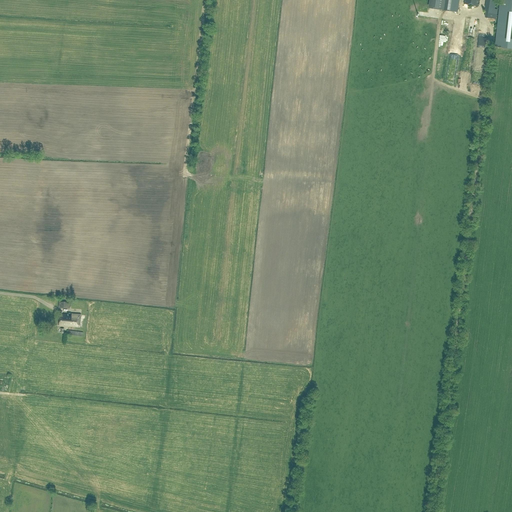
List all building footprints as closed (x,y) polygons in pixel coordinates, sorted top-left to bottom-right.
[(430,0),(430,8),(458,12),(459,0),(464,0),(464,4),(479,6),(479,0),(430,0)] [(495,0),(486,0),(484,12),(486,13),(485,17),(495,19),(496,9),(495,9),(495,0)] [(511,0),(501,0),(496,45),(511,46),(511,0)] [(69,308),(69,306),(70,306),(71,299),(60,298),(60,301),(58,301),(58,307),(69,308)] [(80,327),(81,314),(71,313),(71,317),(68,316),(68,314),(60,313),(58,326),(69,327),(69,326),(80,327)]
